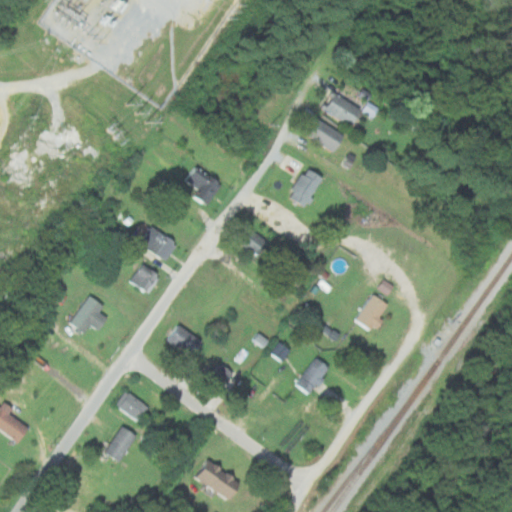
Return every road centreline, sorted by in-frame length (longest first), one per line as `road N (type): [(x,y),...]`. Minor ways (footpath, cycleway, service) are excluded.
road 1 (residential): [(23,511),(330,58)]
road 2 (residential): [(295,511),(458,274)]
road 3 (residential): [(129,353),(296,478),(316,484)]
